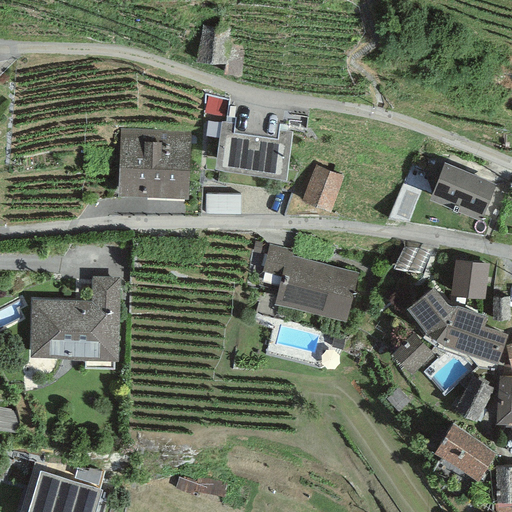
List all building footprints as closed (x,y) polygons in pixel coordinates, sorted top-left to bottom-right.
[(231,28),(202,24),(197,57),(225,62),(231,28)] [(292,132),(222,121),(215,166),(285,177),(292,132)] [(190,133),(119,129),(116,191),(186,195),(190,133)] [(494,180),(444,159),(430,195),(480,216),(494,180)] [(344,175),(313,165),(303,196),(333,206),(344,175)] [(356,270),(292,254),(293,249),(269,243),(263,269),(280,274),(274,298),(345,315),(356,270)] [(484,262),(457,258),(453,290),(480,294),(484,262)] [(91,298),(31,297),(30,356),(118,357),(119,275),(91,274),(91,298)] [(488,312),(452,301),(434,282),(407,302),(427,328),(444,340),(497,359),(507,330),(485,322),(488,312)] [(510,294),(492,295),(492,318),(511,317),(510,294)] [(433,353),(413,330),(392,349),(411,371),(433,353)] [(511,373),(498,373),(497,417),(505,418),(505,421),(511,421),(511,423),(511,373)] [(495,387),(472,374),(454,405),(477,418),(495,387)] [(0,427),(17,430),(18,422),(17,409),(3,404),(2,387),(0,382),(0,427)] [(492,447),(451,420),(430,450),(471,478),(492,447)] [(511,462),(494,464),(496,498),(511,496),(511,462)] [(96,511),(104,485),(36,467),(24,511),(96,511)]
